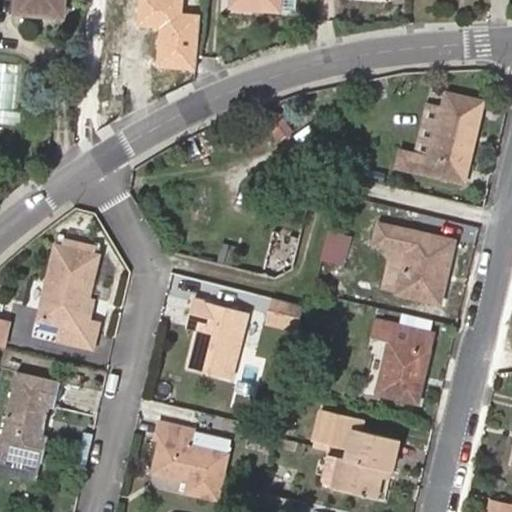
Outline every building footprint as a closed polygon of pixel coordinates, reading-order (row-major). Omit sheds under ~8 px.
[(18,0),(18,10),(61,12),(62,0),(18,0)] [(184,0),(141,0),(140,23),(162,25),(159,70),(199,73),(203,12),(184,11),(184,0)] [(0,122),(18,124),(21,64),(0,62),(0,122)] [(391,98),(387,76),(366,80),(371,101),(391,98)] [(448,93),(444,106),(432,155),(419,152),(399,148),(396,162),(428,171),(465,181),(484,101),(448,93)] [(432,155),(444,106),(431,103),(419,152),(432,155)] [(293,133),(278,113),(265,123),(280,144),(293,133)] [(407,250),(398,291),(440,301),(454,242),(381,224),(376,243),(407,250)] [(325,229),(317,259),(343,265),(350,235),(325,229)] [(296,243),(276,239),(266,277),(272,279),(289,268),(296,243)] [(398,291),(407,250),(390,246),(381,287),(398,291)] [(76,323),(81,302),(91,260),(49,251),(31,323),(55,329),(52,342),(85,350),(91,327),(83,325),(76,323)] [(304,306),(275,300),(269,324),(298,331),(304,306)] [(88,304),(81,302),(76,323),(83,325),(88,304)] [(194,326),(192,334),(183,371),(231,383),(246,316),(190,303),(185,324),(194,326)] [(370,338),(389,343),(378,392),(418,401),(434,331),(375,317),(370,338)] [(184,332),(192,334),(194,326),(185,324),(184,332)] [(37,440),(39,430),(33,428),(35,421),(40,422),(42,414),(48,415),(54,388),(11,378),(0,427),(0,459),(36,468),(42,441),(37,440)] [(283,398),(280,411),(293,414),(296,401),(283,398)] [(350,449),(348,457),(341,456),(333,488),(375,498),(383,467),(392,469),(399,439),(366,431),(369,421),(328,411),(319,447),(335,451),(336,446),(350,449)] [(215,506),(225,460),(189,452),(192,436),(157,427),(153,445),(159,447),(152,479),(185,487),(182,498),(215,506)] [(229,444),(192,436),(189,452),(225,460),(229,444)] [(302,486),(265,478),(261,492),(286,498),(298,501),(302,486)] [(261,492),(256,511),(282,511),(286,498),(261,492)] [(511,511),(511,504),(492,499),(488,511),(511,511)]
